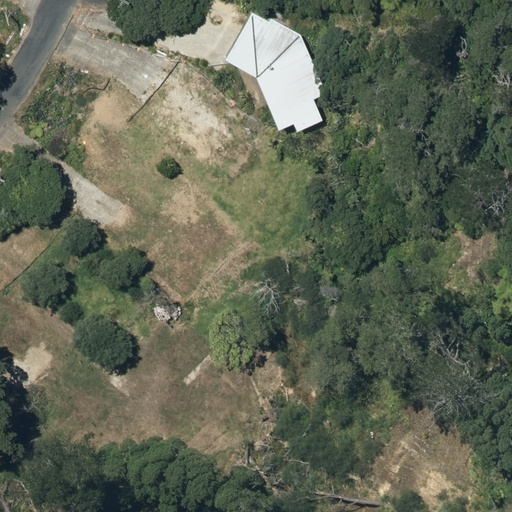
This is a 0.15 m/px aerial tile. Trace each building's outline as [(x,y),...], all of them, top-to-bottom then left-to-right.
[(261,8),(231,52),(262,72),(282,125),(298,119),(300,125),(325,115),(317,94),(326,91),(311,53),(305,37),(261,8)] [(129,94),(149,113),(225,186),(271,138),(195,65),(189,72),(169,53),(129,94)] [(193,311),(257,238),(204,192),(188,210),(171,195),(149,219),(169,237),(143,267),(193,311)] [(179,372),(156,394),(209,451),(258,406),(213,358),(222,349),(189,314),(155,346),(179,372)] [(105,380),(63,339),(11,392),(52,433),(105,380)]
